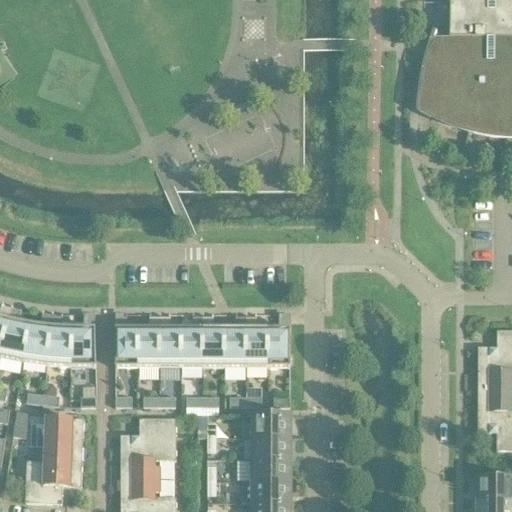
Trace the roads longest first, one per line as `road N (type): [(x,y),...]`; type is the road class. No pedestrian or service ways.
road 1 (residential): [(314,256),(136,259),(92,275),(0,260)]
road 2 (residential): [(317,511),(314,256)]
road 3 (residential): [(432,511),(431,299)]
road 4 (residential): [(431,299),(382,259),(314,256)]
